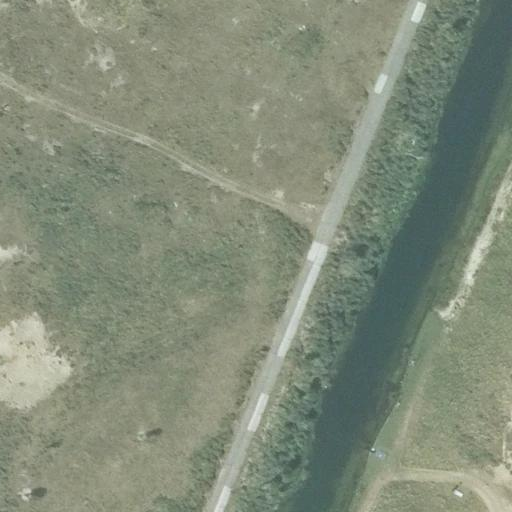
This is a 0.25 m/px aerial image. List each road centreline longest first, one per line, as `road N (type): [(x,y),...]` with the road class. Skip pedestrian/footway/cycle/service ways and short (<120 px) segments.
road 1 (track): [(209,511),(418,0)]
road 2 (track): [(0,80),(329,220)]
road 3 (track): [(496,511),(470,482),(384,468)]
